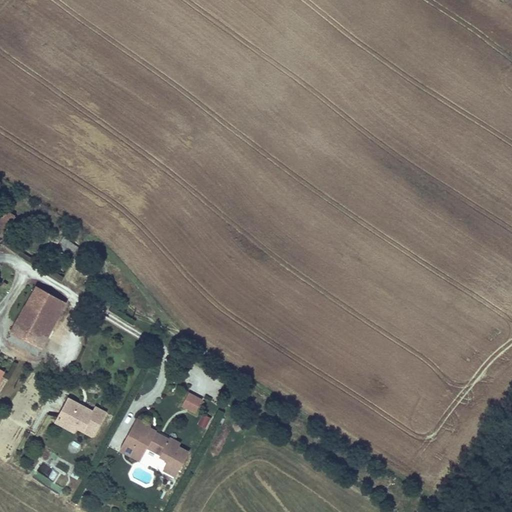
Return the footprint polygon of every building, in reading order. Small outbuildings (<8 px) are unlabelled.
[(5,209),(0,218),(0,241),(15,214),(5,209)] [(64,236),(60,242),(62,243),(68,247),(75,252),(79,247),(64,236)] [(68,247),(62,243),(58,250),(63,253),(68,247)] [(99,298),(107,287),(98,282),(91,293),(99,298)] [(61,311),(66,301),(35,285),(16,323),(30,330),(45,302),(61,311)] [(16,323),(10,333),(41,349),(61,311),(45,302),(30,330),(16,323)] [(41,349),(10,333),(6,341),(37,357),(41,349)] [(187,390),(180,405),(195,412),(202,397),(187,390)] [(93,410),(68,396),(56,418),(76,429),(93,438),(108,412),(95,405),(93,410)] [(201,413),(196,424),(206,428),(210,417),(201,413)] [(149,431),(152,427),(150,427),(151,425),(137,417),(119,451),(131,457),(136,448),(144,453),(147,448),(160,455),(159,457),(167,461),(162,471),(176,478),(190,451),(179,446),(181,442),(170,436),(169,438),(156,431),(155,434),(149,431)] [(74,433),(76,429),(56,418),(54,422),(74,433)] [(144,453),(136,448),(131,457),(140,462),(144,453)] [(36,469),(30,478),(59,498),(65,490),(36,469)]
